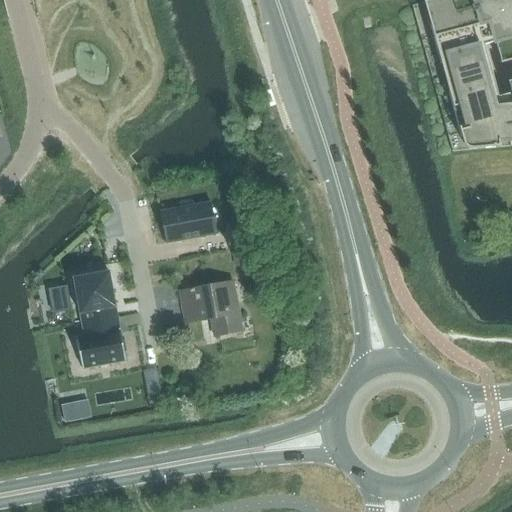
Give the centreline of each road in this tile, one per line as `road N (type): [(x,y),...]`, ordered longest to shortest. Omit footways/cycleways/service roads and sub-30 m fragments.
road 1 (tertiary): [(275,0),(336,183),(384,365)]
road 2 (tertiary): [(0,496),(332,440)]
